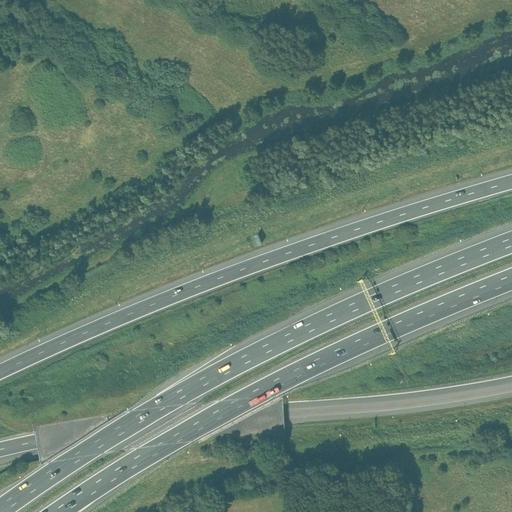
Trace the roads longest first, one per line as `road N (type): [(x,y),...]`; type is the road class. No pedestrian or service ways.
road 1 (motorway): [(511,242),(342,311),(204,380),(0,509)]
road 2 (motorway): [(511,181),(289,251),(0,370)]
road 3 (motorway): [(0,450),(170,419),(511,383)]
road 4 (motorway): [(58,511),(244,398),(511,279)]
road 5 (unclassified): [(297,511),(293,475),(511,447)]
